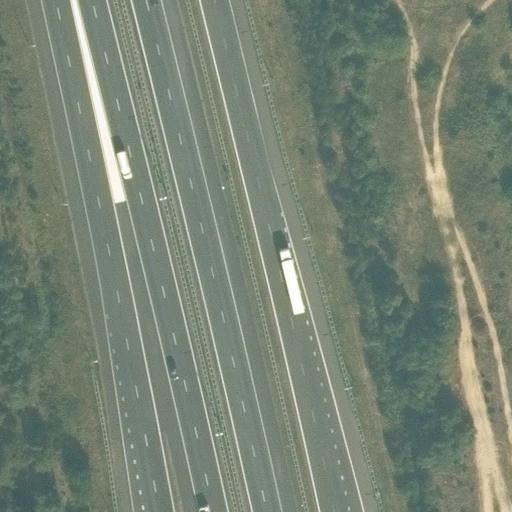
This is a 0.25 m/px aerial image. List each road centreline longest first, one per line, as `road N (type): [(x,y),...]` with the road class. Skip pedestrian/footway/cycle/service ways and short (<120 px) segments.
road 1 (motorway): [(90,0),(211,511)]
road 2 (motorway): [(264,511),(144,0)]
road 3 (motorway): [(332,511),(213,0)]
road 4 (motorway): [(54,0),(152,511)]
